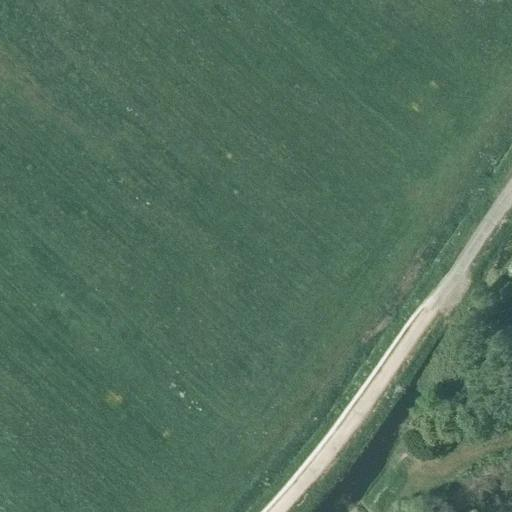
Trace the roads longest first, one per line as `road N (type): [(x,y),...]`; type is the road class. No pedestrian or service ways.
road 1 (track): [(281,511),(400,360),(440,295)]
road 2 (unclassified): [(440,295),(511,191)]
